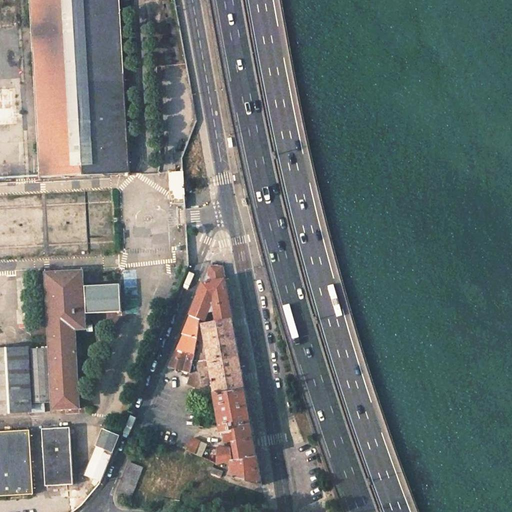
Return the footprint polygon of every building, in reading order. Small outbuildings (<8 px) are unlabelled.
[(29,0),(39,180),(129,175),(119,0),(29,0)] [(0,126),(18,126),(16,90),(0,90),(0,126)] [(176,144),(177,157),(182,157),(182,156),(187,143),(176,144)] [(211,281),(224,279),(222,267),(209,265),(204,277),(207,277),(210,278),(211,281)] [(119,311),(118,284),(83,286),(82,270),(44,272),(48,351),(51,402),(51,409),(79,408),(75,329),(86,329),(85,313),(119,311)] [(198,319),(201,321),(205,312),(212,314),(215,322),(231,319),(224,279),(211,281),(210,278),(207,277),(204,277),(188,315),(198,319)] [(198,319),(188,315),(180,334),(181,335),(195,338),(198,319)] [(215,322),(207,324),(201,325),(207,360),(238,355),(231,319),(215,322)] [(191,363),(193,354),(195,338),(181,335),(168,368),(189,373),(191,366),(191,363)] [(28,349),(0,349),(0,412),(31,411),(31,403),(29,352),(28,349)] [(48,351),(29,352),(31,403),(51,402),(48,351)] [(238,355),(207,360),(211,381),(213,392),(220,394),(244,390),(238,355)] [(192,386),(199,388),(201,388),(208,391),(213,392),(211,381),(200,381),(197,365),(191,366),(189,373),(189,385),(192,386)] [(201,388),(199,388),(192,386),(190,427),(198,428),(200,401),(201,388)] [(201,388),(200,401),(207,402),(207,398),(208,391),(201,388)] [(214,397),(219,430),(251,425),(244,390),(220,394),(213,392),(214,397)] [(251,425),(219,430),(220,434),(221,434),(223,442),(232,441),(232,442),(253,440),(251,425)] [(69,427),(41,428),(44,485),(71,484),(69,427)] [(0,494),(31,493),(28,429),(0,430),(0,494)] [(99,483),(118,437),(102,431),(84,477),(99,483)] [(190,438),(188,441),(185,450),(193,453),(198,442),(190,438)] [(253,440),(232,442),(234,451),(235,460),(256,456),(253,440)] [(205,445),(198,442),(193,453),(201,456),(205,445)] [(231,461),(229,451),(229,448),(216,449),(218,463),(228,461),(231,461)] [(231,461),(228,461),(231,478),(262,486),(256,456),(235,460),(231,461)] [(129,500),(142,467),(130,462),(117,495),(129,500)] [(209,472),(220,476),(222,471),(211,467),(209,472)]
